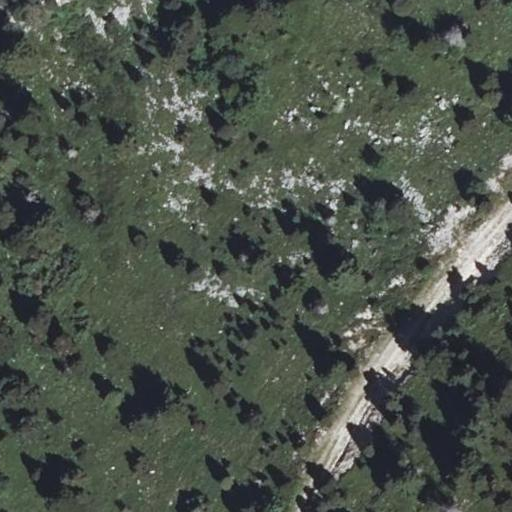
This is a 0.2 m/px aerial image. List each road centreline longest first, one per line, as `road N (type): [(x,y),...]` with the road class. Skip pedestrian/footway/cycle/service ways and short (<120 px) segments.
road 1 (track): [(305,511),(319,464),(423,318)]
road 2 (track): [(511,202),(423,318)]
